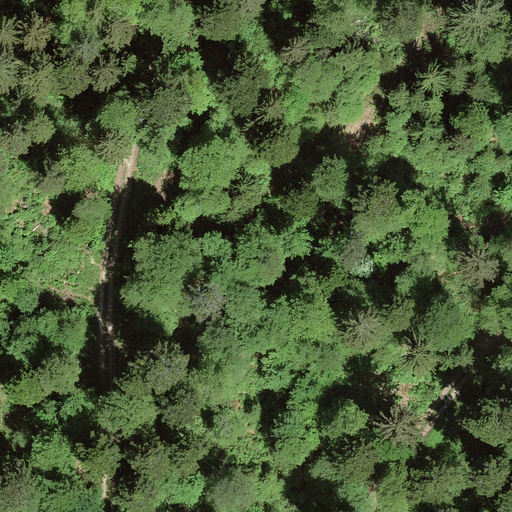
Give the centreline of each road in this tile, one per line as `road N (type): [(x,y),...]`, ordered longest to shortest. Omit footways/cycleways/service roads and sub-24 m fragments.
road 1 (track): [(180,0),(149,79),(99,289),(106,511)]
road 2 (track): [(365,511),(511,295)]
